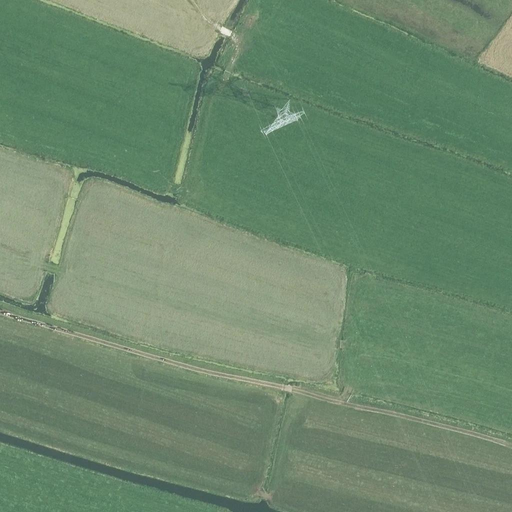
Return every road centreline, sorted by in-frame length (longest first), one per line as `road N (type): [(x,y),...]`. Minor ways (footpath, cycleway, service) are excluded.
road 1 (track): [(511,387),(58,271)]
road 2 (track): [(340,402),(0,315)]
road 3 (track): [(511,447),(340,402)]
